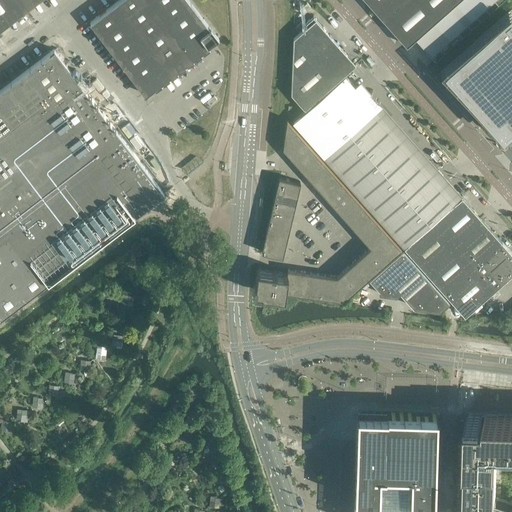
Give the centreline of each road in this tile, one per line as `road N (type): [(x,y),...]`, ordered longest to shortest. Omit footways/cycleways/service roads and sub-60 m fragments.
road 1 (unclassified): [(240,218),(208,214),(190,201),(65,19)]
road 2 (unclassified): [(511,361),(340,341),(249,360)]
road 3 (unclassified): [(252,374),(343,352),(511,371)]
road 4 (unclassified): [(511,184),(347,0)]
road 5 (unclassified): [(240,218),(253,63)]
